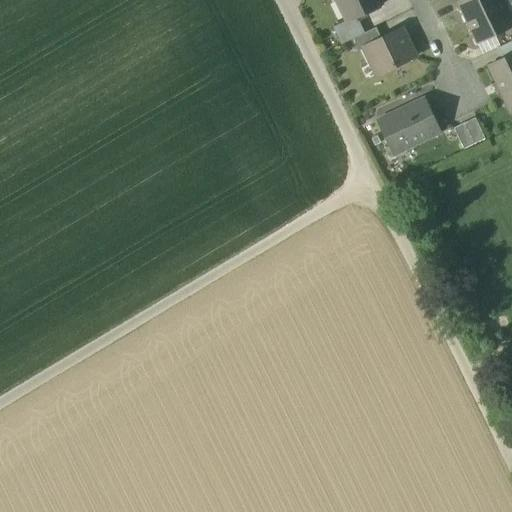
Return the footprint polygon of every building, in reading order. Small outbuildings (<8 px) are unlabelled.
[(347,23),(348,25),(355,22),(381,9),(376,0),(335,0),(347,23)] [(465,0),(459,3),(479,45),(511,29),(511,23),(500,0),(465,0)] [(341,45),(351,40),(362,35),(355,22),(348,25),(347,23),(334,30),(341,45)] [(375,29),(362,35),(351,40),(358,54),(363,52),(362,50),(381,41),(375,29)] [(363,52),(376,77),(413,59),(400,32),(381,41),(362,50),(363,52)] [(511,41),(497,49),(502,60),(511,54),(511,41)] [(511,111),(511,54),(502,60),(487,67),(510,113),(511,111)] [(377,122),(393,155),(440,133),(424,100),(377,122)] [(453,129),(463,150),(484,140),(474,119),(453,129)]
